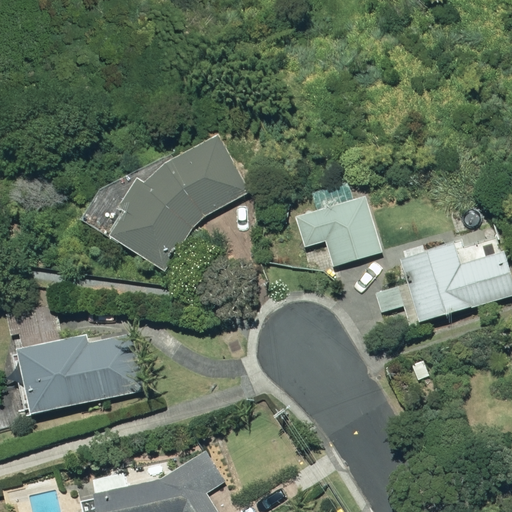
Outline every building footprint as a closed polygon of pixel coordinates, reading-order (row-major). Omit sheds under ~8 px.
[(105,236),(163,274),(191,230),(203,219),(249,194),(217,136),(163,166),(141,187),(134,181),(115,209),(120,212),(105,236)] [(325,244),(333,269),(382,254),(365,198),(294,219),(303,251),(325,244)] [(273,224),(287,226),(290,204),(276,202),(273,224)] [(501,254),(496,238),(464,247),(461,240),(425,251),(423,246),(404,252),(405,259),(399,260),(406,286),(375,295),(381,315),(403,309),(409,331),(427,326),(427,323),(511,298),(511,283),(503,254),(501,254)] [(268,253),(283,254),(284,240),(269,239),(268,253)] [(5,315),(27,419),(145,394),(132,335),(87,345),(85,338),(63,342),(55,304),(5,315)] [(216,511),(206,496),(225,484),(206,453),(159,481),(125,489),(122,476),(89,482),(94,511),(216,511)]
